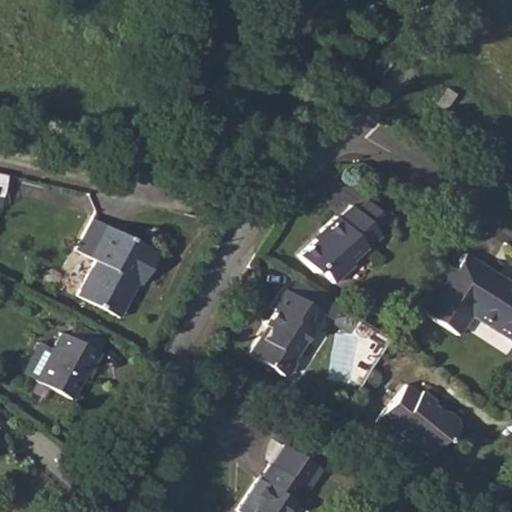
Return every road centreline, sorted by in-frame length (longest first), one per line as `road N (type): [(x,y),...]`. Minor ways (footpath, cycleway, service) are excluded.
road 1 (residential): [(85,511),(237,228),(260,204)]
road 2 (residential): [(260,204),(0,153)]
road 3 (residential): [(511,222),(350,127)]
road 4 (residential): [(350,127),(451,0)]
